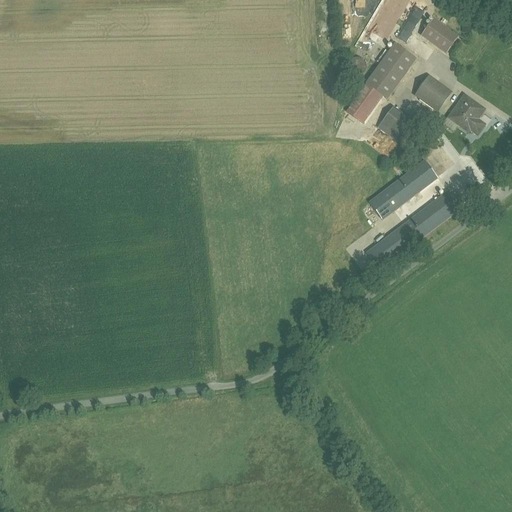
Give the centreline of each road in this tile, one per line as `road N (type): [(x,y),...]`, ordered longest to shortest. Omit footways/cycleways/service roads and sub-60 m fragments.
road 1 (unclassified): [(0,414),(246,384),(511,186)]
road 2 (unknown): [(416,0),(402,58),(511,110)]
